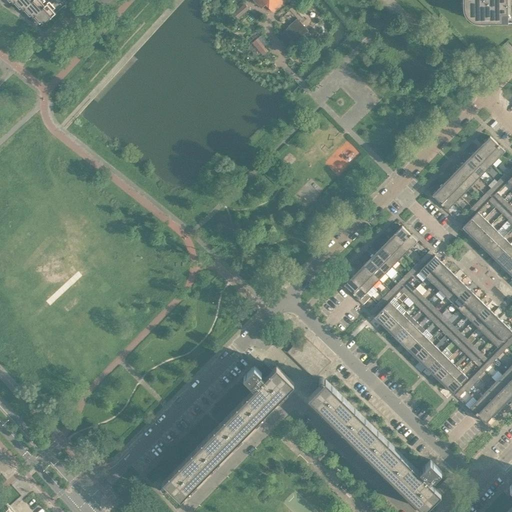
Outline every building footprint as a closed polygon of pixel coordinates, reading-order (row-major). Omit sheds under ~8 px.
[(19,5),(23,9),(32,0),(15,0),(13,2),(17,7),(19,5)] [(29,13),(33,16),(49,2),(48,1),(45,5),(42,2),(44,1),(43,0),(32,0),(23,9),(27,14),(29,13)] [(284,0),(254,0),(261,8),(265,4),(272,11),(284,0)] [(511,0),(463,0),(463,6),(463,7),(464,8),(464,10),(464,11),(465,12),(465,13),(466,14),(467,15),(469,17),(471,18),(473,19),(475,20),(477,20),(479,20),(511,20),(511,0)] [(54,8),(49,2),(33,16),(37,21),(39,20),(43,24),(55,13),(52,10),(54,8)] [(233,13),(237,18),(248,8),(244,4),(233,13)] [(288,26),(283,31),(294,43),(299,38),(308,30),(297,18),(288,26)] [(299,38),(294,43),(283,31),(277,36),(291,51),(301,41),(299,38)] [(257,38),(252,42),(262,54),(267,50),(257,38)] [(498,144),(490,136),(483,143),(498,157),(505,151),(504,150),(506,149),(504,148),(500,144),(499,145),(498,144)] [(492,164),(498,157),(483,143),(477,149),(492,164)] [(470,155),(485,170),(492,164),(477,149),(470,155)] [(479,177),(485,170),(470,155),(464,162),(479,177)] [(479,177),(464,162),(458,168),(473,183),(479,177)] [(467,189),(473,183),(458,168),(451,175),(467,189)] [(506,178),(511,171),(509,168),(503,175),(506,178)] [(445,181),(460,196),(467,189),(451,175),(445,181)] [(497,181),(500,184),(506,178),(503,175),(497,181)] [(454,202),(460,196),(445,181),(439,187),(454,202)] [(493,191),(500,184),(497,181),(491,188),(493,191)] [(447,209),(454,202),(439,187),(432,194),(441,202),(440,203),(442,204),(441,205),(444,208),(444,209),(446,210),(447,209)] [(484,194),(487,197),(493,191),(491,188),(484,194)] [(500,201),(503,199),(496,192),(494,195),(500,201)] [(481,203),(487,197),(484,194),(478,201),(481,203)] [(495,206),(498,204),(491,197),(489,200),(495,206)] [(510,205),(503,199),(500,201),(507,208),(510,205)] [(472,207),(475,210),(481,203),(478,201),(472,207)] [(505,210),(498,204),(495,206),(502,213),(505,210)] [(468,216),(475,210),(472,207),(465,213),(468,216)] [(508,219),(511,216),(505,210),(502,213),(508,219)] [(460,224),(468,216),(465,213),(463,211),(455,219),(460,224)] [(463,226),(469,233),(484,218),(477,211),(463,226)] [(491,224),(484,218),(469,233),(476,239),(491,224)] [(497,230),(491,224),(476,239),(482,246),(497,230)] [(395,232),(410,247),(417,240),(416,240),(418,239),(416,237),(412,234),(411,235),(410,233),(410,234),(402,225),(395,232)] [(489,252),(503,237),(497,230),(482,246),(489,252)] [(404,253),(410,247),(395,232),(389,239),(404,253)] [(100,257),(105,261),(120,240),(115,237),(100,257)] [(510,243),(503,237),(489,252),(495,258),(510,243)] [(404,253),(389,239),(382,245),(398,260),(404,253)] [(501,264),(511,253),(511,245),(510,243),(495,258),(501,264)] [(382,245),(376,251),(391,266),(398,260),(382,245)] [(429,250),(422,258),(424,261),(432,253),(429,250)] [(391,266),(376,251),(370,258),(385,273),(391,266)] [(511,266),(511,253),(501,264),(508,271),(511,266)] [(420,270),(426,277),(441,262),(434,255),(420,270)] [(370,258),(364,264),(379,279),(385,273),(370,258)] [(422,258),(415,265),(418,267),(424,261),(422,258)] [(426,277),(433,283),(448,268),(441,262),(426,277)] [(379,279),(364,264),(357,271),(372,286),(379,279)] [(418,267),(415,265),(409,271),(412,274),(418,267)] [(454,274),(448,268),(433,283),(439,289),(454,274)] [(357,271),(351,277),(366,292),(372,286),(357,271)] [(409,271),(403,277),(406,280),(412,274),(409,271)] [(460,281),(454,274),(439,289),(446,296),(460,281)] [(370,296),(366,292),(351,277),(350,278),(349,278),(347,279),(348,280),(344,284),(353,292),(354,293),(353,294),(363,304),(370,296)] [(406,280),(403,277),(396,284),(399,287),(406,280)] [(452,302),(467,287),(460,281),(446,296),(452,302)] [(412,291),(415,288),(408,282),(406,285),(412,291)] [(396,284),(390,290),(393,293),(399,287),(396,284)] [(407,296),(410,293),(403,287),(401,289),(407,296)] [(473,293),(467,287),(452,302),(458,308),(473,293)] [(422,295),(415,288),(412,291),(419,297),(422,295)] [(393,293),(390,290),(384,297),(387,300),(393,293)] [(417,300),(410,293),(407,296),(414,302),(417,300)] [(465,315),(480,299),(473,293),(458,308),(465,315)] [(425,304),(428,301),(422,295),(419,297),(425,304)] [(384,297),(377,303),(380,306),(387,300),(384,297)] [(375,316),(381,323),(399,305),(392,298),(375,316)] [(486,306),(480,299),(465,315),(471,321),(486,306)] [(420,309),(423,306),(417,300),(414,302),(420,309)] [(434,307),(428,301),(425,304),(432,310),(434,307)] [(370,311),(372,314),(380,306),(377,303),(370,311)] [(406,311),(399,305),(381,323),(388,329),(406,311)] [(429,312),(423,306),(420,309),(427,315),(429,312)] [(478,327),(493,312),(486,306),(471,321),(478,327)] [(438,316),(441,313),(434,307),(432,310),(438,316)] [(412,317),(406,311),(388,329),(394,335),(412,317)] [(427,315),(433,321),(436,318),(429,312),(427,315)] [(499,318),(493,312),(478,327),(484,334),(499,318)] [(447,320),(441,313),(438,316),(444,323),(447,320)] [(394,335),(401,342),(418,323),(412,317),(394,335)] [(442,325),(436,318),(433,321),(440,328),(442,325)] [(484,334),(491,340),(505,325),(499,318),(484,334)] [(451,329),(454,326),(447,320),(444,323),(451,329)] [(407,348),(422,333),(425,330),(418,323),(401,342),(407,348)] [(446,334),(449,331),(442,325),(440,328),(446,334)] [(511,331),(505,325),(491,340),(497,346),(511,331)] [(460,332),(454,326),(451,329),(457,335),(460,332)] [(455,337),(449,331),(446,334),(452,340),(455,337)] [(464,342),(467,339),(460,332),(457,335),(464,342)] [(428,339),(422,333),(407,348),(413,354),(428,339)] [(303,334),(295,343),(301,349),(309,340),(303,334)] [(459,347),(462,344),(455,337),(452,340),(459,347)] [(420,361),(435,345),(428,339),(413,354),(420,361)] [(473,345),(467,339),(464,342),(470,348),(473,345)] [(301,349),(305,353),(313,344),(309,340),(301,349)] [(506,341),(500,348),(503,351),(509,344),(506,341)] [(292,357),(301,349),(295,343),(287,352),(292,357)] [(448,349),(451,345),(449,343),(442,352),(449,357),(453,353),(448,349)] [(309,357),(318,348),(313,344),(305,353),(309,357)] [(468,350),(462,344),(459,347),(465,353),(468,350)] [(441,352),(435,345),(420,361),(426,367),(441,352)] [(477,354),(479,351),(473,345),(470,348),(477,354)] [(322,352),(318,348),(309,357),(313,361),(322,352)] [(503,351),(500,348),(494,354),(497,357),(503,351)] [(305,353),(301,349),(292,357),(297,361),(305,353)] [(472,359),(474,356),(468,350),(465,353),(472,359)] [(486,358),(479,351),(477,354),(483,361),(486,358)] [(313,361),(318,365),(326,357),(322,352),(313,361)] [(433,373),(448,358),(441,352),(426,367),(433,373)] [(301,366),(309,357),(305,353),(297,361),(301,366)] [(494,354),(488,361),(490,364),(497,357),(494,354)] [(481,363),(474,356),(472,359),(478,366),(481,363)] [(313,361),(309,357),(301,366),(305,370),(313,361)] [(330,361),(326,357),(318,365),(322,369),(330,361)] [(454,364),(448,358),(433,373),(439,379),(454,364)] [(309,374),(318,365),(313,361),(305,370),(309,374)] [(490,364),(488,361),(481,367),(484,370),(490,364)] [(439,379),(446,386),(460,371),(454,364),(439,379)] [(240,440),(248,432),(249,432),(247,430),(250,427),(252,429),(260,420),(258,418),(261,415),(263,417),(271,409),(269,407),(272,404),(274,406),(283,397),(281,395),(283,393),(285,395),(294,386),(292,384),(293,382),(286,375),(287,373),(284,370),(282,371),(276,365),(265,377),(260,373),(261,372),(254,365),(243,376),(250,383),(255,378),(259,383),(163,480),(180,497),(182,496),(184,498),(193,489),(190,487),(193,484),(195,486),(204,478),(202,476),(204,473),(206,475),(215,466),(213,464),(216,461),(218,463),(226,455),(224,453),(227,450),(229,452),(238,443),(235,441),(238,438),(240,440)] [(309,374),(314,378),(322,369),(318,365),(309,374)] [(481,367),(475,374),(478,376),(484,370),(481,367)] [(502,375),(511,384),(511,372),(508,368),(502,375)] [(460,371),(446,386),(452,392),(467,377),(460,371)] [(478,376),(475,374),(469,380),(472,383),(478,376)] [(511,396),(511,394),(511,384),(502,375),(496,381),(511,396)] [(423,475),(325,379),(319,385),(317,383),(314,387),(316,388),(308,396),(310,398),(308,400),(317,409),(319,406),(321,409),(319,411),(328,420),(330,418),(333,420),(331,422),(339,431),(341,429),(344,432),(342,434),(351,442),(353,440),(356,443),(354,445),(362,453),(364,451),(367,454),(365,456),(374,465),(376,463),(379,466),(377,468),(385,476),(387,474),(390,477),(388,479),(397,487),(399,485),(402,488),(400,490),(408,498),(410,496),(413,499),(411,501),(420,510),(422,508),(423,509),(430,502),(432,504),(436,500),(434,498),(440,492),(429,481),(433,476),(434,477),(441,470),(430,459),(423,466),(427,471),(423,475)] [(469,380),(462,386),(465,389),(472,383),(469,380)] [(489,388),(504,402),(511,396),(496,381),(489,388)] [(465,389),(462,386),(455,394),(457,397),(465,389)] [(498,409),(504,402),(489,388),(483,394),(498,409)] [(483,394),(477,400),(492,415),(498,409),(483,394)] [(492,415),(477,400),(470,407),(469,409),(471,410),(474,414),(475,413),(477,414),(485,422),(492,415)]
